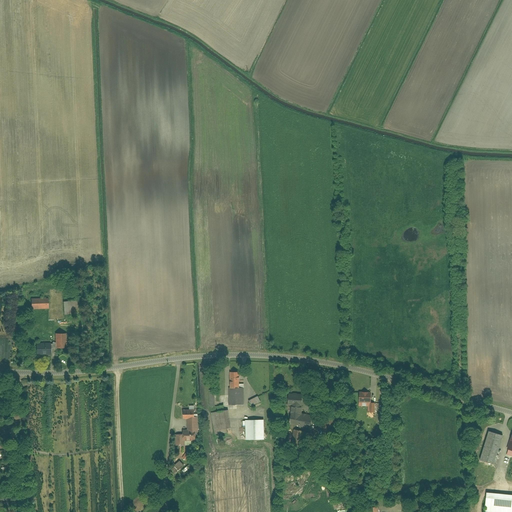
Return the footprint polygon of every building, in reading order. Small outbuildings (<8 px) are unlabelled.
[(31,299),(31,309),(47,309),(47,298),(31,299)] [(62,301),(63,314),(79,313),(78,300),(62,301)] [(65,334),(55,333),(55,347),(65,347),(65,334)] [(35,344),(35,355),(51,354),(51,343),(35,344)] [(230,371),(230,387),(240,388),(240,371),(230,371)] [(229,404),(244,404),(244,388),(240,388),(230,387),(229,387),(229,404)] [(370,402),(371,402),(371,392),(360,391),(360,402),(370,402)] [(292,405),(302,406),(303,394),(290,393),(288,404),(292,405)] [(249,401),(251,406),(261,401),(258,396),(249,401)] [(290,423),(311,426),(312,415),(301,413),(302,406),(292,405),(290,423)] [(196,432),(198,432),(198,416),(194,416),(194,409),(184,409),(184,418),(187,418),(187,432),(196,432)] [(214,429),(231,426),(228,409),(211,412),(214,429)] [(246,440),(264,440),(264,419),(246,419),(246,440)] [(306,430),(294,429),(292,447),(304,448),(306,430)] [(196,441),(196,432),(187,432),(183,432),(183,434),(183,441),(196,441)] [(503,437),(488,432),(479,461),(493,466),(503,437)] [(278,443),(278,453),(287,453),(287,443),(278,443)] [(175,473),(184,465),(180,461),(171,469),(175,473)] [(511,511),(511,495),(486,493),(484,511),(511,511)]
